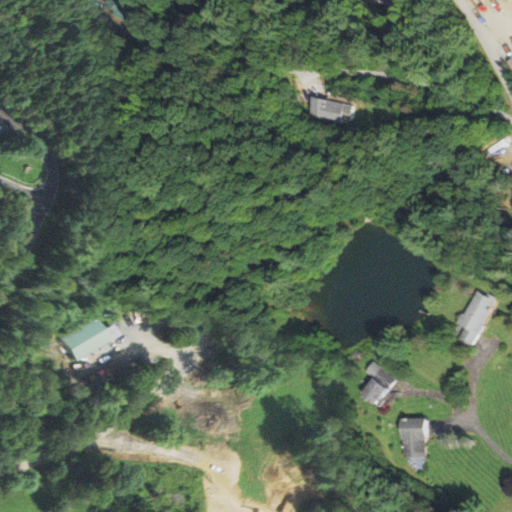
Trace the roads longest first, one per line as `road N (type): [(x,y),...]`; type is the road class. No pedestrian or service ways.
road 1 (residential): [(511,122),(424,82),(228,66),(176,53),(78,0)]
road 2 (residential): [(44,211),(54,186),(51,160),(0,112),(11,187),(44,211)]
road 3 (residential): [(0,471),(102,435),(177,355)]
road 4 (residential): [(511,462),(480,433),(476,376),(466,361)]
